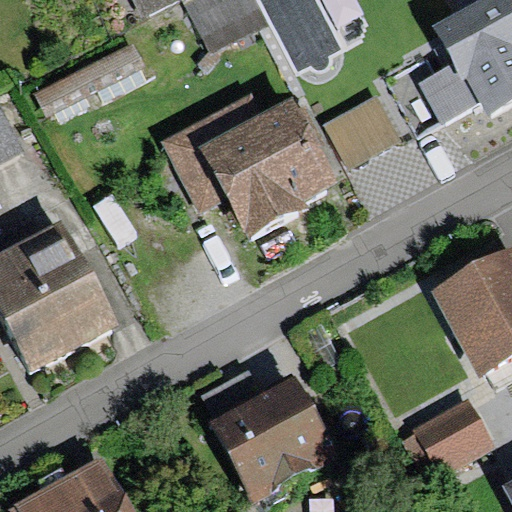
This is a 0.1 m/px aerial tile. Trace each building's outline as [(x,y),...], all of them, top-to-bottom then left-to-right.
[(121,0),(133,23),(175,0),(121,0)] [(511,58),(511,15),(508,7),(411,53),(432,97),(449,89),(474,138),(511,118),(511,81),(502,63),(511,58)] [(0,110),(0,182),(33,166),(5,108),(0,110)] [(385,111),(336,136),(359,180),(408,156),(385,111)] [(201,172),(237,248),(344,197),(308,121),(201,172)] [(429,285),(480,378),(511,360),(511,240),(429,285)] [(0,295),(0,311),(35,378),(121,333),(80,254),(0,295)] [(201,396),(254,499),(335,457),(295,378),(262,395),(249,371),(201,396)] [(470,406),(415,434),(436,476),(491,448),(470,406)] [(12,506),(15,511),(136,511),(106,456),(12,506)]
